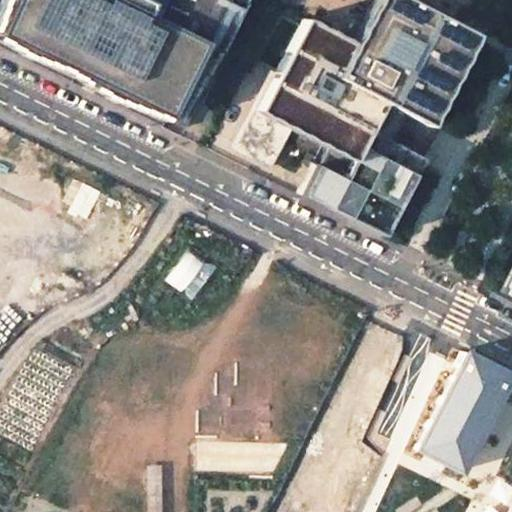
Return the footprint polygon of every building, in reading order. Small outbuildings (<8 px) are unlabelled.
[(246,0),(11,0),(0,23),(0,48),(70,83),(75,73),(80,76),(78,80),(101,90),(103,86),(108,89),(103,99),(161,127),(165,119),(184,128),(218,58),(206,53),(231,0),(239,0),(245,3),(246,0)] [(0,23),(11,0),(3,0),(0,8),(0,23)] [(474,36),(402,0),(368,0),(348,41),(343,50),(437,97),(441,99),(474,36)] [(348,41),(294,15),(245,106),(327,147),(317,166),(340,178),(327,207),(382,234),(417,166),(420,159),(385,142),(400,111),(425,124),(437,97),(343,50),(348,41)] [(0,156),(0,191),(44,210),(57,182),(0,156)] [(511,241),(491,288),(511,298),(511,241)] [(511,377),(460,352),(407,452),(458,481),(511,377)]
